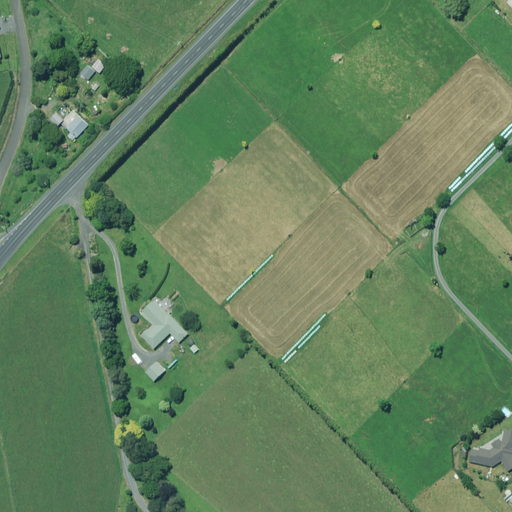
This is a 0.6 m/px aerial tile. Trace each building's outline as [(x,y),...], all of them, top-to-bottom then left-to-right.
[(108,65),(101,59),(94,67),(102,73),(108,65)] [(97,72),(89,65),(82,74),(90,80),(97,72)] [(118,97),(110,89),(95,104),(102,110),(103,108),(105,110),(118,97)] [(58,113),(51,121),(59,128),(63,124),(73,133),(69,136),(76,142),(91,125),(75,110),(66,121),(58,113)] [(169,312),(176,305),(167,296),(161,301),(159,299),(144,313),(155,324),(143,336),(156,349),(172,334),(181,343),(190,334),(169,312)] [(201,350),(196,345),(192,348),(196,354),(201,350)] [(167,371),(159,362),(148,373),(156,382),(167,371)] [(481,451),(474,449),(471,463),(495,468),(503,462),(510,472),(511,470),(511,429),(508,428),(504,443),(501,440),(494,444),(497,448),(493,450),(482,448),(481,451)]
